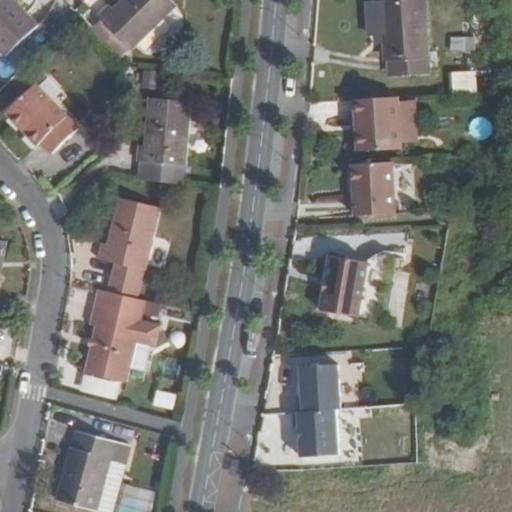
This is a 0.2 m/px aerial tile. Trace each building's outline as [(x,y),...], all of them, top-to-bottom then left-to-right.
[(38,25),(12,0),(0,0),(0,49),(7,56),(38,25)] [(109,6),(99,16),(134,52),(179,7),(172,0),(124,0),(114,10),(109,6)] [(425,1),(381,4),(364,6),(366,35),(384,33),(385,61),(392,61),(393,75),(430,72),(425,1)] [(447,37),(447,51),(471,50),(471,21),(459,22),(459,36),(447,37)] [(449,92),(475,90),(474,70),(448,71),(449,92)] [(81,128),(37,85),(10,113),(41,146),(45,143),(56,153),(81,128)] [(194,100),(152,95),(147,144),(140,143),(138,159),(188,164),(194,100)] [(395,98),(352,100),(355,155),(398,152),(395,98)] [(388,165),(348,168),(351,219),(391,216),(388,165)] [(97,259),(115,264),(143,270),(145,271),(159,207),(118,198),(107,245),(101,244),(97,259)] [(366,263),(328,257),(319,311),(357,317),(366,263)] [(143,270),(115,264),(109,292),(136,298),(143,270)] [(109,292),(99,289),(90,325),(97,327),(87,373),(126,382),(130,365),(136,336),(153,341),(157,323),(140,319),(145,300),(136,298),(109,292)] [(136,336),(130,365),(147,369),(153,341),(136,336)] [(340,366),(299,369),(301,398),(296,399),(297,415),(334,411),(343,410),(340,366)] [(77,393),(115,397),(117,381),(79,376),(77,393)] [(338,457),(334,411),(297,415),(291,416),(292,431),(297,431),(300,460),(338,457)] [(122,443),(77,431),(58,500),(97,511),(105,483),(112,461),(117,462),(122,443)] [(117,462),(112,461),(105,483),(120,487),(127,464),(117,462)] [(123,486),(117,511),(146,511),(150,491),(123,486)]
